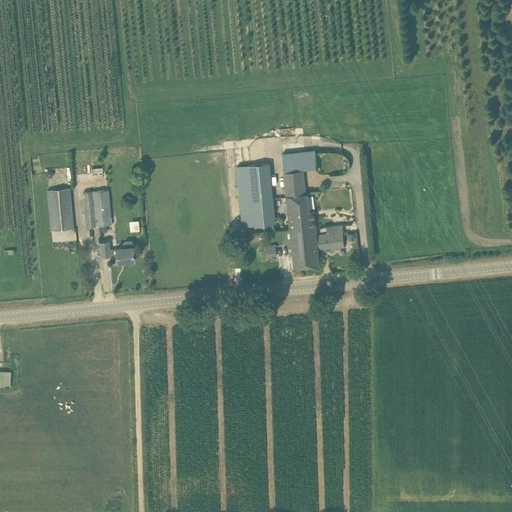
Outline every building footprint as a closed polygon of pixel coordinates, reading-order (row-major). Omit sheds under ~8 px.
[(104,150),(106,167),(119,166),(117,148),(104,150)] [(282,154),(290,229),(315,227),(313,210),(309,211),(307,194),(305,194),(300,152),(282,154)] [(269,163),(239,166),(245,226),(275,223),(269,163)] [(103,168),(92,168),(93,176),(104,175),(103,168)] [(70,188),(47,190),(51,230),(74,228),(70,188)] [(115,224),(114,216),(111,216),(109,190),(83,192),(87,227),(115,224)] [(139,230),(138,220),(129,220),(130,231),(139,230)] [(290,229),(294,268),(320,265),(317,247),(325,247),(325,248),(344,247),(342,226),(326,228),(327,234),(316,235),(315,227),(290,229)] [(134,246),(133,246),(133,242),(131,240),(124,241),(123,242),(123,248),(110,249),(109,242),(101,242),(102,256),(110,256),(110,255),(117,254),(118,262),(135,260),(134,246)] [(275,245),(265,246),(266,257),(277,255),(275,245)]
